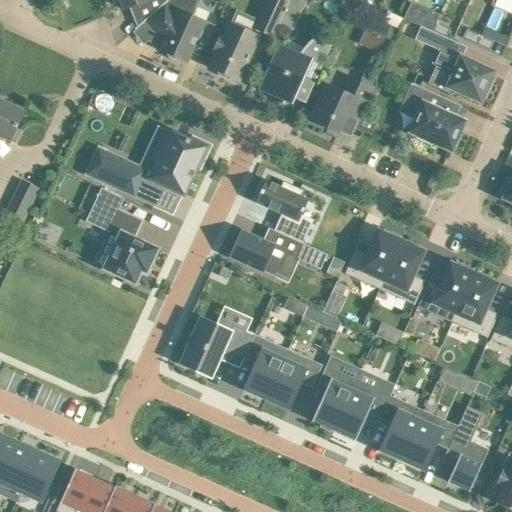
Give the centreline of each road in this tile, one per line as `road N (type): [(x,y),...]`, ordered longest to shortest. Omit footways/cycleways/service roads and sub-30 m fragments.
road 1 (residential): [(425,511),(137,382)]
road 2 (residential): [(254,128),(137,382)]
road 3 (residential): [(14,21),(254,128)]
road 4 (residential): [(254,128),(458,219)]
road 5 (residential): [(109,441),(264,511)]
road 6 (residential): [(458,219),(511,100)]
